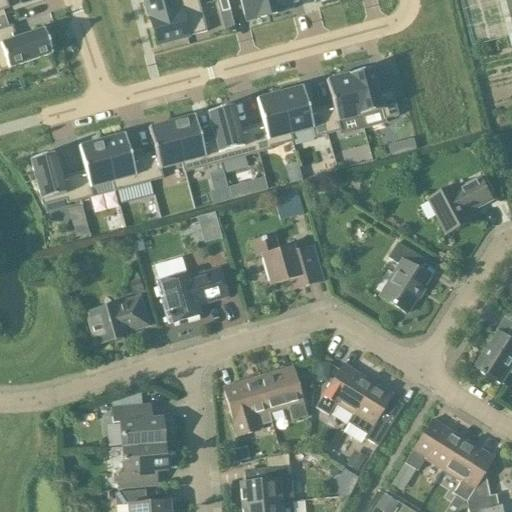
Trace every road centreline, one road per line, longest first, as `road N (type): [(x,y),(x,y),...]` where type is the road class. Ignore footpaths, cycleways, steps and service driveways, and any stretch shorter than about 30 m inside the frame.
road 1 (residential): [(408,0),(406,14),(387,26),(106,101)]
road 2 (residential): [(420,372),(329,319),(189,359)]
road 3 (residential): [(189,359),(37,402),(0,404)]
road 4 (residential): [(420,372),(498,247),(511,239)]
road 5 (residential): [(203,511),(189,359)]
